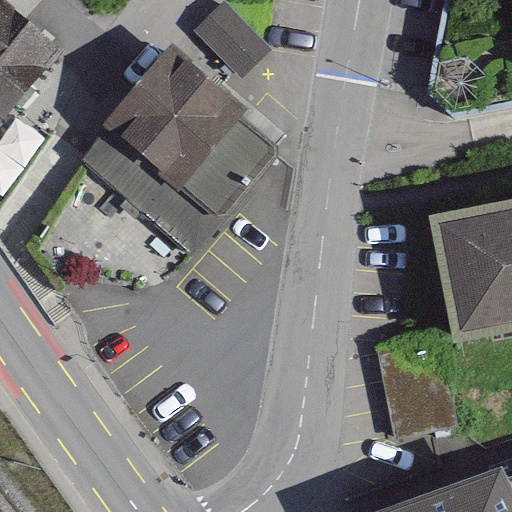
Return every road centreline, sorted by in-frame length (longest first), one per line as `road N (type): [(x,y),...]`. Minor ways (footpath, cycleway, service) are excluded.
road 1 (residential): [(362,0),(306,402),(292,463),(249,511)]
road 2 (primary): [(139,511),(0,313)]
